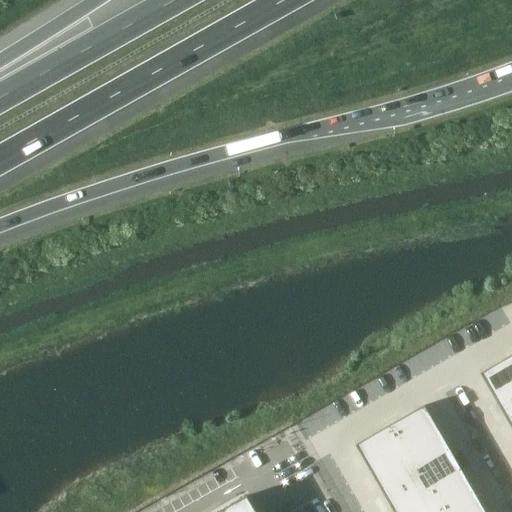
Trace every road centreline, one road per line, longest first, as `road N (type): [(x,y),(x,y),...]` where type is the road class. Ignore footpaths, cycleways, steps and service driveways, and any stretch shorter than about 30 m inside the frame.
road 1 (motorway): [(0,226),(105,187),(511,68)]
road 2 (motorway): [(0,160),(285,0)]
road 3 (motorway): [(176,0),(0,98)]
